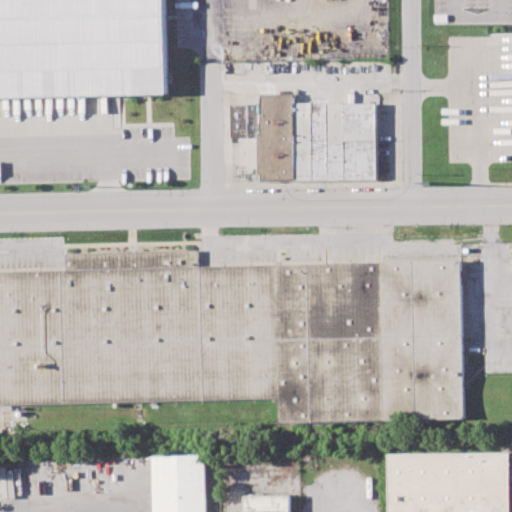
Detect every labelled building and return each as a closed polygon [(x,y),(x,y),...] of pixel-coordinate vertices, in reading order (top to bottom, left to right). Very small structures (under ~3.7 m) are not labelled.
[(0,0),(164,0),(167,94),(0,98),(0,0)] [(262,93),(296,93),(296,104),(377,103),(378,177),(262,178),(262,93)] [(231,103),(249,103),(249,136),(231,136),(231,103)] [(0,269),(67,269),(66,252),(193,250),(194,263),(463,258),(466,422),(276,426),(275,398),(0,402),(0,269)] [(391,511),(391,452),(510,453),(510,511),(391,511)] [(155,511),(154,456),(206,455),(207,511),(155,511)] [(245,511),(245,494),(292,494),(292,511),(245,511)]
